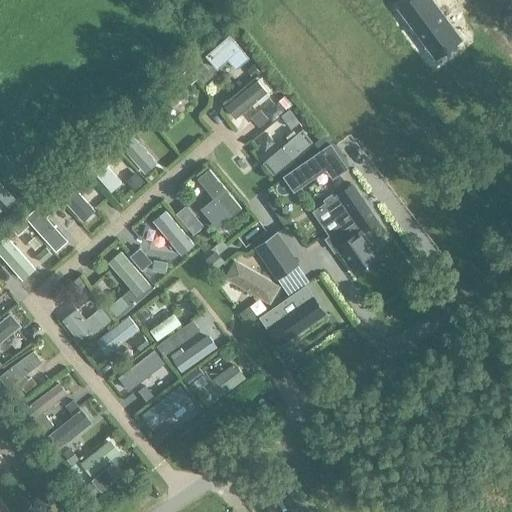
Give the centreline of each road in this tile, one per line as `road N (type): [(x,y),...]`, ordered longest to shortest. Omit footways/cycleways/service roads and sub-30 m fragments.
road 1 (unknown): [(187,494),(33,302),(223,129)]
road 2 (unclassified): [(162,511),(511,266)]
